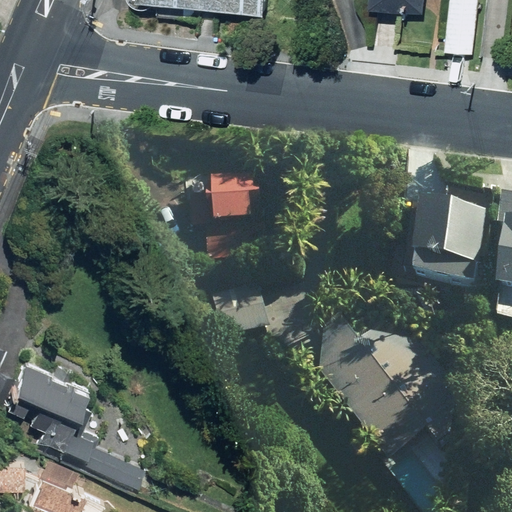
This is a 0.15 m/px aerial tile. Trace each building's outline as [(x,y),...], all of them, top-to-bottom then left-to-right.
[(167,0),(167,6),(203,11),(204,0),(221,0),(274,7),(274,0),(167,0)] [(477,52),(482,0),(456,0),(451,50),(477,52)] [(270,241),(271,181),(206,180),(206,201),(190,201),(189,235),(215,236),(214,269),(256,269),(256,241),(270,241)] [(511,294),(511,193),(504,192),(499,226),(506,227),(498,293),(511,294)] [(492,214),(420,207),(413,282),(485,288),(492,214)] [(260,290),(211,303),(225,353),(274,340),(260,290)] [(321,294),(290,293),(289,350),(319,351),(321,294)] [(397,322),(323,383),(390,464),(386,467),(423,511),(464,511),(483,497),(440,446),(476,417),(397,322)] [(138,485),(148,460),(98,440),(100,436),(86,430),(105,387),(25,353),(6,399),(31,409),(20,435),(138,485)] [(19,511),(90,511),(30,488),(19,511)]
